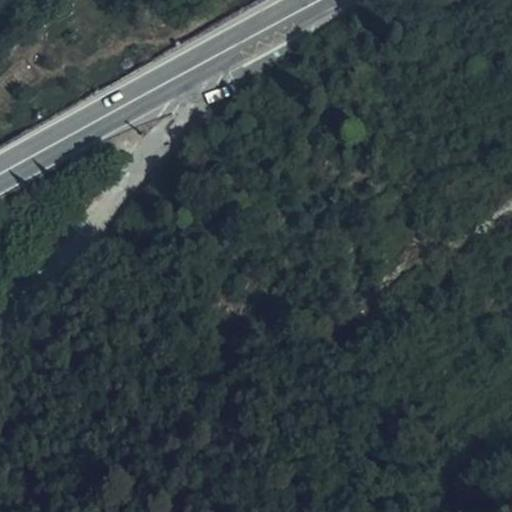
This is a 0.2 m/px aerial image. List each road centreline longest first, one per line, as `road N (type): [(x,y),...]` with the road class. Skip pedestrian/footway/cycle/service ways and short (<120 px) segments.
road 1 (unclassified): [(200,64),(199,107),(174,145),(0,315)]
road 2 (tertiary): [(200,64),(0,177)]
road 3 (tertiary): [(317,0),(200,64)]
